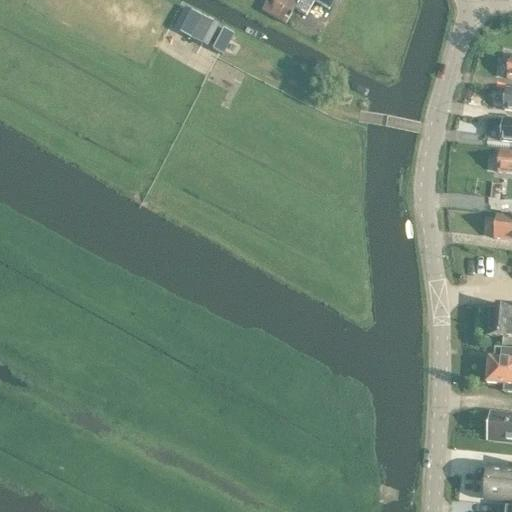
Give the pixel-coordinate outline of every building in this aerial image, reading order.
[(292,0),(265,0),(260,9),(275,17),(285,23),(297,2),(296,2),(292,0)] [(298,0),(293,9),(305,16),(314,1),(328,9),(332,0),(298,0)] [(201,16),(189,10),(178,32),(189,37),(201,16)] [(201,44),(213,22),(201,16),(190,38),(201,44)] [(233,34),(222,28),(211,49),(222,55),(233,34)] [(501,141),(511,142),(511,121),(503,120),(501,141)] [(511,173),(511,152),(500,152),(498,172),(511,173)] [(492,233),(494,237),(494,238),(511,240),(511,218),(496,217),(495,225),(492,228),(492,233)] [(511,308),(491,307),(488,336),(510,338),(510,337),(511,337),(511,308)] [(487,383),(504,385),(503,392),(511,392),(511,350),(501,349),(500,360),(489,359),(487,383)] [(487,441),(511,443),(511,415),(490,413),(487,441)] [(486,497),(486,499),(510,502),(511,501),(511,467),(510,468),(510,470),(490,467),(486,497)]
